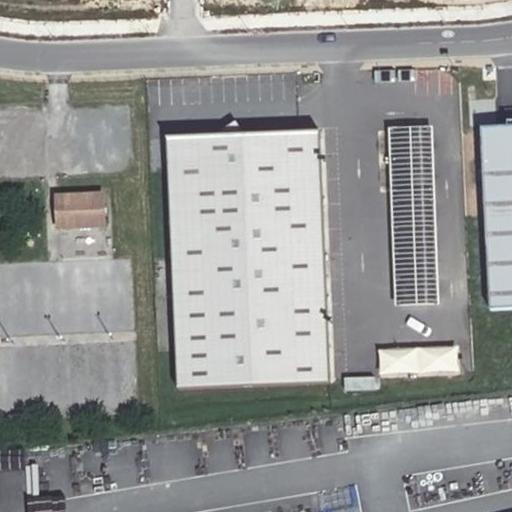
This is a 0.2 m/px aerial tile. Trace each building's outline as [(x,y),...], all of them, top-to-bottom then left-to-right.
[(180,390),(332,382),(318,133),(272,136),(253,149),(235,124),(193,151),(186,140),(166,141),(180,390)] [(492,311),(511,309),(511,127),(481,130),(492,311)] [(438,305),(432,128),(392,130),(398,307),(438,305)] [(104,227),(102,198),(58,200),(60,229),(104,227)] [(463,348),(381,347),(380,373),(463,374),(463,348)]
